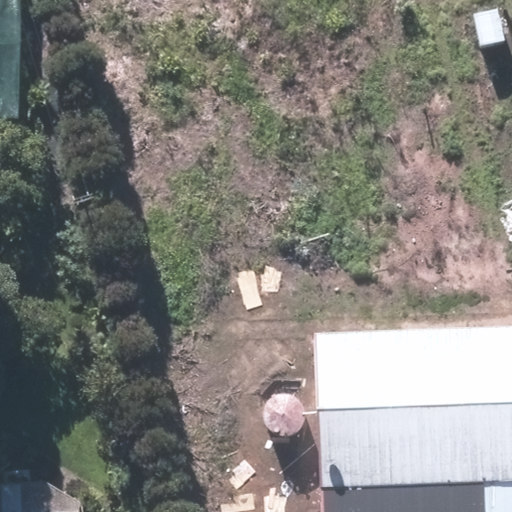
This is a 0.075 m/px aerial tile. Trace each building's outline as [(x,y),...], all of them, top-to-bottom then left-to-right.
[(8,0),(0,0),(0,125),(6,125),(8,0)] [(473,22),(484,53),(511,43),(511,22),(508,10),(473,22)] [(0,211),(0,247),(40,249),(41,211),(0,211)] [(511,511),(511,327),(326,334),(334,511),(511,511)] [(0,511),(92,511),(92,505),(59,485),(0,488),(0,511)]
